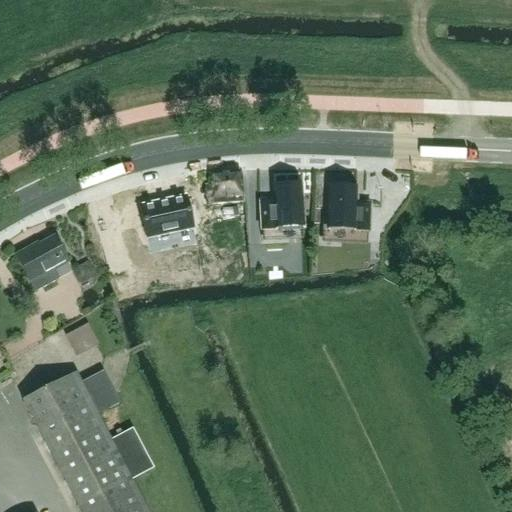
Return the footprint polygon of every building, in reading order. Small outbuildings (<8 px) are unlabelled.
[(207,205),(242,202),(239,171),(208,174),(210,187),(205,187),(206,198),(207,205)] [(301,228),(299,185),(272,186),(273,202),(259,203),(260,230),(301,228)] [(368,205),(354,204),(355,188),(328,187),(326,230),(367,232),(368,205)] [(185,196),(137,207),(145,240),(192,229),(185,196)] [(28,248),(14,256),(34,292),(58,280),(52,270),(66,262),(53,237),(30,249),(28,248)] [(86,325),(64,337),(65,338),(75,357),(97,345),(86,325)] [(103,371),(80,383),(97,414),(120,403),(103,371)] [(146,511),(93,410),(75,375),(22,403),(78,511),(146,511)] [(132,431),(111,441),(131,480),(152,469),(132,431)]
